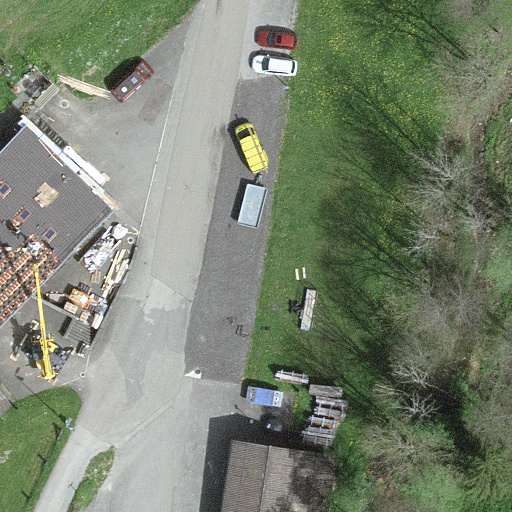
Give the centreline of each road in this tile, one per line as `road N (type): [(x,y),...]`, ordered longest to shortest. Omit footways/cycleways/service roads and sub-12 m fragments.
road 1 (residential): [(156,511),(234,0)]
road 2 (track): [(53,511),(199,252)]
